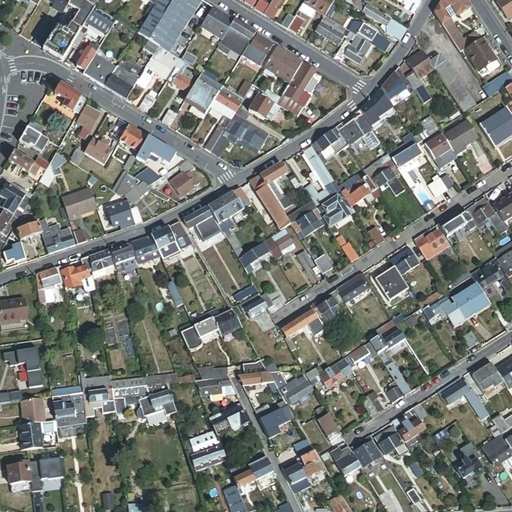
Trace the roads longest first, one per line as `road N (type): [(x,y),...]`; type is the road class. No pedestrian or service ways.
road 1 (residential): [(273,321),(511,169)]
road 2 (residential): [(0,66),(53,66),(234,181)]
road 3 (residential): [(234,181),(147,229),(0,277)]
road 4 (residential): [(345,443),(511,336)]
road 5 (residential): [(221,0),(368,89)]
road 6 (residential): [(368,89),(314,134),(234,181)]
